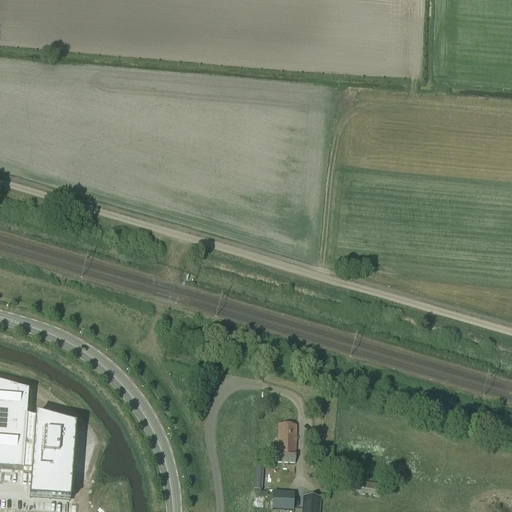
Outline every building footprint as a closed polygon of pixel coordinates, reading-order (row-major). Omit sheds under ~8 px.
[(0,472),(22,474),(22,472),(31,473),(31,474),(71,478),(75,432),(26,419),(28,393),(0,385),(0,472)] [(272,451),(272,464),(294,465),(295,427),(277,426),(276,451),(272,451)] [(250,466),(250,485),(258,484),(258,466),(250,466)] [(269,490),(268,509),(292,511),(293,492),(269,490)] [(302,498),(300,511),(317,511),(318,499),(302,498)]
